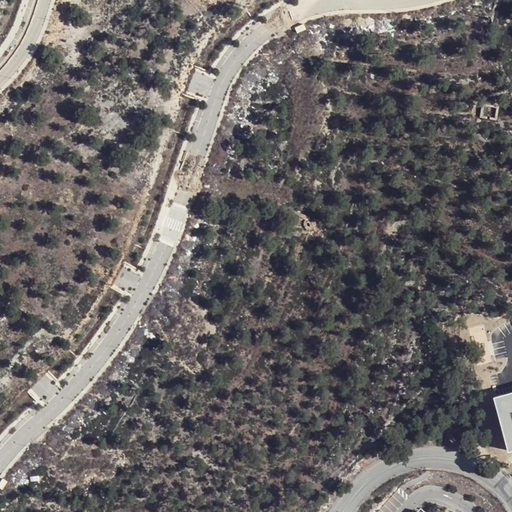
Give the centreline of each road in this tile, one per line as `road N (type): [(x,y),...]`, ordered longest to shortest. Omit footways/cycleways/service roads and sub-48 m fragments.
road 1 (unclassified): [(0,461),(122,324),(165,244),(220,84),(238,56),(302,10),(386,0)]
road 2 (unclassified): [(511,497),(480,469),(417,458),(374,475),(342,511)]
